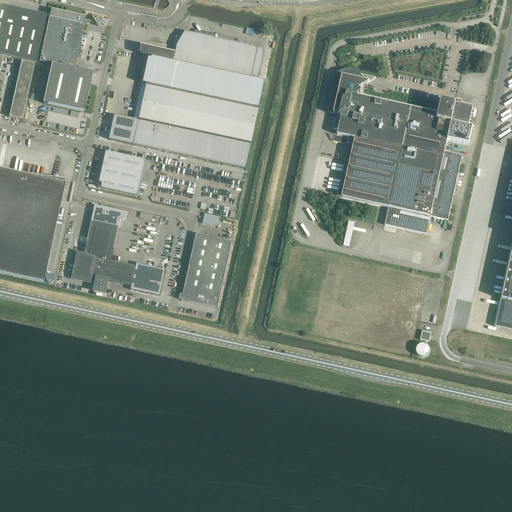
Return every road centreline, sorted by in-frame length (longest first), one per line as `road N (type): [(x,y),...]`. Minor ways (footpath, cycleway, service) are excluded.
road 1 (primary): [(511,404),(0,290)]
road 2 (unclassified): [(511,30),(443,345),(459,359),(511,371)]
road 3 (unclassified): [(88,145),(121,10)]
road 4 (unclassified): [(61,270),(88,145)]
